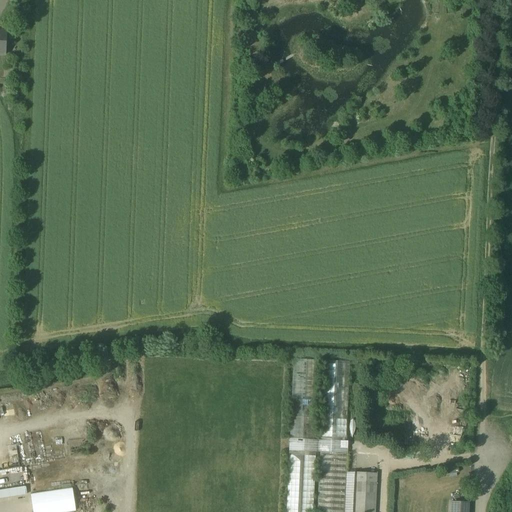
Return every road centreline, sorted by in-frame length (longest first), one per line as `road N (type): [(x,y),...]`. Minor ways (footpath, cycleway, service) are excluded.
road 1 (track): [(483,465),(499,0)]
road 2 (unknown): [(483,456),(381,464),(380,511)]
